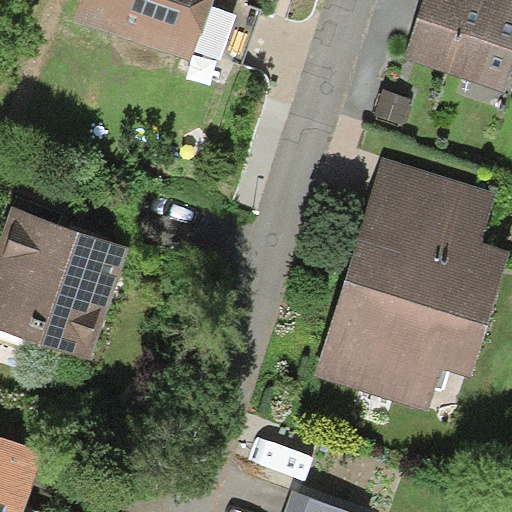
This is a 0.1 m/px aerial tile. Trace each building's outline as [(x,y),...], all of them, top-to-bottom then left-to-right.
[(214,0),(81,0),(74,21),(192,64),(214,0)] [(511,0),(425,0),(404,60),(507,95),(511,79),(511,0)] [(384,91),(375,116),(405,126),(413,102),(384,91)] [(499,192),(384,156),(313,381),(429,417),(442,375),(470,383),(511,254),(483,245),(499,192)] [(0,246),(0,332),(91,365),(132,253),(13,210),(0,246)] [(0,511),(23,511),(44,456),(0,439),(0,511)] [(343,511),(292,493),(285,511),(343,511)]
